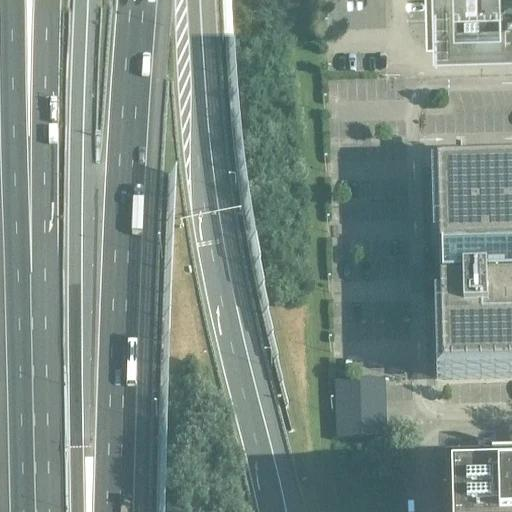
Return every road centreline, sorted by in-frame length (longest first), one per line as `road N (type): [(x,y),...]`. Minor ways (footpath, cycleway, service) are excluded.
road 1 (motorway): [(270,511),(210,243),(194,0)]
road 2 (motorway): [(112,511),(136,0)]
road 3 (motorway): [(80,511),(80,0)]
road 4 (motorway): [(44,0),(23,283)]
road 5 (motorway): [(12,0),(23,283)]
road 6 (unknown): [(30,186),(38,367),(26,429)]
road 7 (motorway): [(23,283),(28,511)]
